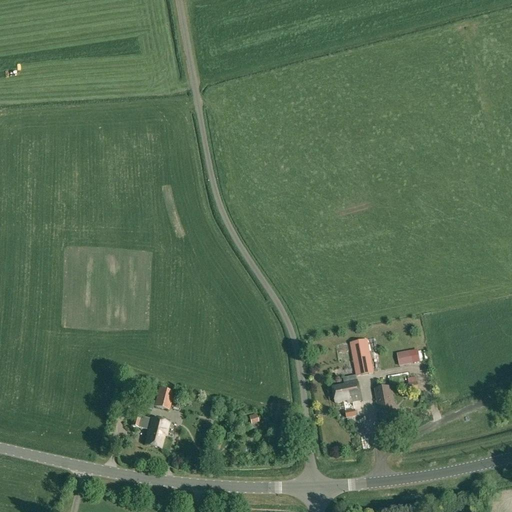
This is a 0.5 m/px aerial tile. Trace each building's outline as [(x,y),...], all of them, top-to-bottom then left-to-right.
[(349,343),(356,377),(374,373),(367,340),(349,343)] [(410,353),(398,356),(399,363),(412,361),(410,353)] [(361,401),(357,381),(344,384),(345,386),(332,388),(335,404),(348,401),(348,403),(361,401)] [(404,386),(406,393),(418,390),(417,383),(404,386)] [(153,400),(156,389),(145,387),(142,398),(153,400)] [(395,420),(389,387),(375,389),(381,423),(385,422),(385,424),(391,423),(391,421),(395,420)] [(169,411),(172,399),(174,399),(175,395),(173,394),(174,394),(159,390),(154,407),(169,411)] [(152,410),(153,406),(154,402),(142,399),(140,407),(152,410)] [(346,419),(356,417),(355,410),(345,412),(346,419)] [(138,429),(141,417),(134,415),(131,427),(138,429)] [(248,417),(251,426),(258,424),(256,415),(248,417)] [(169,424),(150,419),(141,417),(138,429),(147,431),(146,435),(148,435),(145,445),(161,449),(164,436),(166,437),(169,424)]
